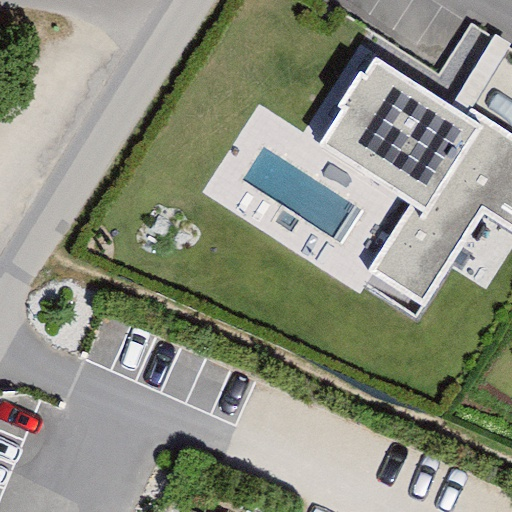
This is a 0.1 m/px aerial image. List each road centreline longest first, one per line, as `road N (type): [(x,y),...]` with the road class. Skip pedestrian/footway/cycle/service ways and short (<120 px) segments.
road 1 (track): [(0,324),(458,511)]
road 2 (residential): [(0,305),(190,0)]
